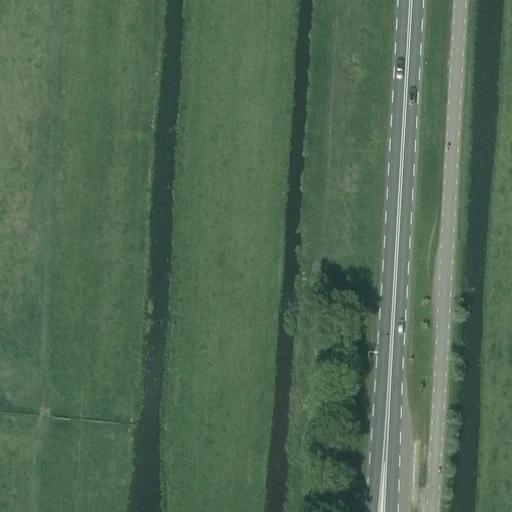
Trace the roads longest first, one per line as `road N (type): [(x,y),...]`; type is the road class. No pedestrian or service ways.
road 1 (unclassified): [(432,511),(461,0)]
road 2 (primary): [(381,511),(409,0)]
